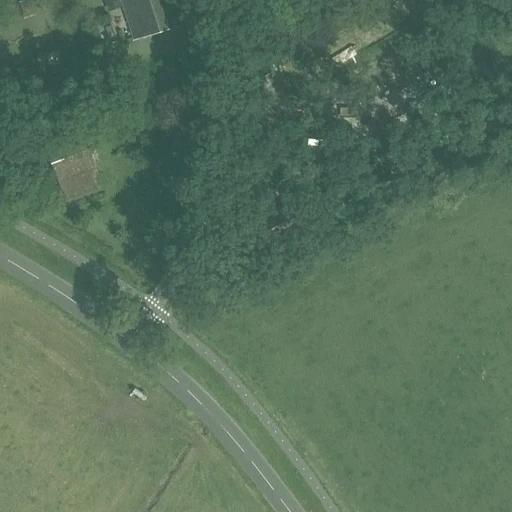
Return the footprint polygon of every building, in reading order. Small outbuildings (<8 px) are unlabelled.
[(25,18),(37,14),(32,0),(23,0),(20,1),(25,18)] [(183,24),(174,0),(122,0),(135,39),(154,33),(183,24)] [(135,112),(128,101),(99,118),(108,134),(119,127),(117,123),(135,112)] [(105,187),(83,125),(44,139),(67,201),(105,187)] [(327,193),(360,175),(352,158),(318,177),(327,193)] [(269,245),(301,226),(286,202),(255,221),(269,245)]
